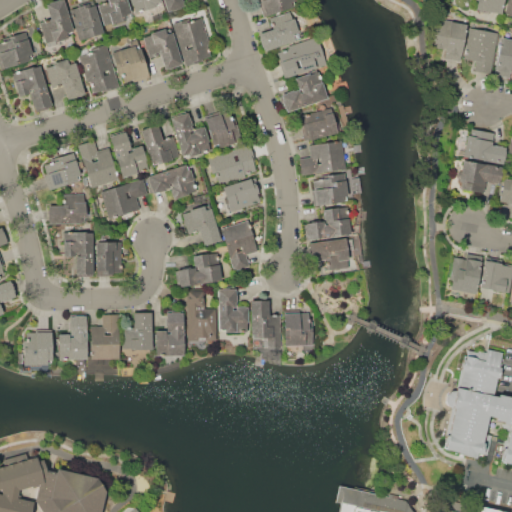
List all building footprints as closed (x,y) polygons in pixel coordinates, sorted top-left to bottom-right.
[(45,4),(58,0),(62,0),(73,32),(66,34),(68,38),(53,43),(53,40),(45,43),(39,22),(50,19),(45,4)] [(97,5),(108,2),(107,0),(126,0),(132,17),(103,26),(97,5)] [(129,0),(160,0),(161,3),(155,5),(156,7),(134,14),(129,0)] [(163,0),(182,0),(184,6),(167,11),(163,0)] [(263,16),(257,0),(294,0),(295,1),(293,2),(295,5),(263,16)] [(502,0),(500,14),(475,10),(477,0),(502,0)] [(69,10),(78,7),(78,6),(89,3),(90,6),(94,5),(103,32),(78,40),(69,10)] [(263,51),(258,34),(272,29),(268,18),(292,10),(297,27),(295,27),(299,39),(263,51)] [(172,23),(187,19),(187,21),(202,17),(214,57),(184,66),(172,23)] [(437,19),(443,20),(443,19),(452,20),(452,22),(466,24),(460,61),(443,58),(445,49),(433,47),(437,19)] [(142,37),(150,35),(150,33),(165,28),(166,30),(171,28),(182,64),(164,70),(160,54),(149,58),(142,37)] [(469,28),(498,32),(491,73),(473,70),(475,61),(463,59),(469,28)] [(0,42),(3,42),(2,38),(25,31),(32,54),(30,55),(31,58),(28,59),(29,60),(0,69),(0,42)] [(283,78),(278,62),(280,61),(277,52),(288,48),(287,46),(317,36),(326,64),(283,78)] [(500,37),(511,39),(511,72),(510,72),(509,78),(493,75),(500,37)] [(112,52),(130,46),(129,41),(137,39),(149,78),(122,86),(112,52)] [(77,53),(106,44),(119,86),(90,95),(77,53)] [(52,63),(73,57),(85,95),(67,100),(62,84),(51,88),(45,67),(53,65),(52,63)] [(11,73),(33,66),(34,68),(39,66),(51,107),(35,112),(29,93),(18,96),(11,73)] [(286,112),(281,95),(286,93),(285,92),(293,90),(294,91),(298,89),(298,87),(297,87),(294,81),(295,81),(295,78),(309,73),(308,72),(316,69),(327,98),(286,112)] [(304,140),(298,116),(300,111),(311,109),(316,111),(331,108),(337,132),(304,140)] [(205,118),(229,111),(231,118),(234,117),(239,130),(231,133),(234,143),(218,148),(217,143),(213,145),(205,118)] [(170,118),(187,112),(193,130),(195,129),(195,128),(201,126),(201,128),(203,127),(208,141),(207,142),(209,150),(187,157),(187,156),(184,157),(184,155),(182,156),(170,118)] [(140,130),(157,125),(162,139),(172,136),(179,156),(171,158),(171,159),(151,166),(140,130)] [(463,156),(467,135),(469,135),(470,129),(493,133),(491,144),(506,147),(503,164),(463,156)] [(109,136),(124,132),(125,136),(127,136),(130,145),(129,145),(130,148),(140,145),(148,170),(122,178),(109,136)] [(90,187),(77,145),(94,140),(97,151),(108,147),(118,179),(90,187)] [(301,174),(298,158),(310,157),(308,145),(341,140),(345,168),(301,174)] [(207,158),(249,145),(254,161),(253,162),(256,171),(219,182),(216,171),(215,171),(213,165),(209,166),(207,158)] [(47,190),(42,174),(45,173),(43,165),(56,161),(55,158),(71,153),(80,179),(47,190)] [(461,160),(502,166),(499,183),(485,181),(483,193),(460,189),(461,182),(458,181),(461,160)] [(147,176),(184,165),(186,170),(189,169),(196,191),(171,199),(168,188),(152,193),(147,176)] [(313,205),(309,181),(320,179),(320,176),(342,172),(347,200),(313,205)] [(222,187),(254,177),(260,193),(257,194),(260,202),(230,211),(222,187)] [(511,177),(511,217),(508,217),(510,203),(500,201),(504,178),(510,180),(511,177)] [(100,192),(141,179),(146,194),(135,197),(139,208),(108,218),(100,192)] [(47,223),(47,205),(62,205),(62,194),(84,194),(84,222),(47,223)] [(189,210),(209,204),(221,240),(204,245),(199,230),(188,233),(182,214),(189,212),(189,210)] [(307,241),(305,228),(307,228),(306,223),(323,221),(322,210),(346,206),(350,236),(307,241)] [(220,228),(247,220),(257,251),(245,255),(248,266),(233,271),(220,228)] [(0,244),(0,227),(4,226),(9,241),(0,244)] [(91,232),(93,275),(75,275),(75,256),(63,256),(62,229),(88,228),(89,233),(91,232)] [(308,243),(345,237),(345,239),(351,239),(353,249),(347,250),(348,259),(326,263),(325,259),(310,261),(308,243)] [(95,242),(122,241),(123,251),(121,251),(122,274),(96,275),(95,242)] [(0,251),(9,276),(0,279),(0,251)] [(179,287),(179,284),(178,284),(176,275),(177,275),(177,270),(194,267),(194,265),(193,265),(192,257),(193,257),(193,256),(216,252),(221,280),(179,287)] [(450,288),(455,257),(465,258),(466,253),(482,255),(475,292),(450,288)] [(485,256),(502,259),(501,263),(511,264),(511,271),(509,292),(480,287),(485,256)] [(0,283),(9,280),(14,296),(0,301),(0,307),(2,313),(0,313),(0,283)] [(217,286),(235,286),(235,295),(236,295),(236,302),(236,307),(238,307),(238,306),(244,306),(244,307),(248,307),(248,322),(246,322),(247,332),(223,332),(223,330),(218,330),(217,286)] [(186,289),(204,289),(204,308),(215,308),(215,339),(186,339),(186,289)] [(250,300),(268,300),(268,315),(280,314),(280,349),(252,349),(252,338),(250,338),(250,300)] [(165,310),(182,310),(184,354),(156,355),(155,347),(154,347),(153,330),(166,330),(165,310)] [(283,310),(299,310),(299,313),(311,312),(312,329),(314,329),(314,345),(283,346),(283,310)] [(149,312),(150,349),(129,350),(129,347),(121,347),(121,328),(125,327),(125,326),(130,326),(130,327),(132,327),(132,312),(149,312)] [(57,334),(69,334),(69,314),(86,314),(86,359),(57,359),(57,334)] [(89,326),(101,325),(101,314),(118,314),(119,358),(90,358),(89,326)] [(50,329),(50,363),(38,363),(38,365),(18,365),(17,352),(23,352),(23,346),(26,346),(26,332),(35,332),(35,329),(50,329)] [(463,355),(466,356),(468,350),(477,352),(478,350),(486,352),(487,348),(502,352),(499,366),(501,366),(499,378),(497,378),(493,395),(498,397),(498,394),(511,397),(510,399),(511,399),(511,464),(502,462),(504,455),(502,455),(508,429),(501,427),(502,421),(497,420),(497,418),(488,416),(484,433),(491,435),(486,455),(477,453),(475,459),(454,454),(455,451),(445,449),(446,442),(443,442),(451,408),(447,405),(445,400),(447,394),(451,391),(455,390),(463,355)] [(37,457),(0,466),(0,487),(2,495),(0,494),(0,511),(31,511),(33,503),(17,499),(18,490),(38,485),(34,500),(42,511),(100,511),(105,492),(96,478),(57,469),(54,473),(45,471),(43,460),(38,461),(37,457)] [(339,485),(368,492),(404,500),(411,511),(337,511),(339,503),(334,502),(339,485)]
